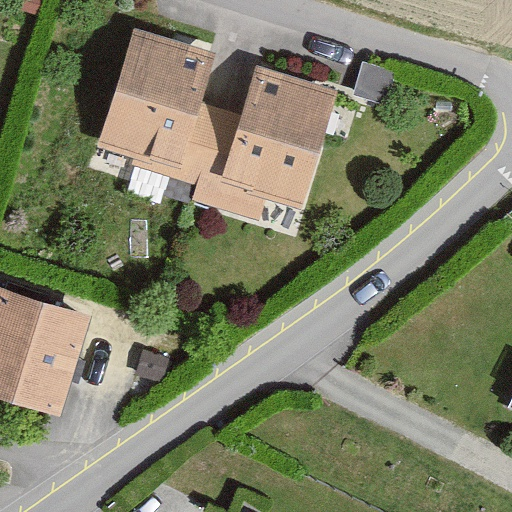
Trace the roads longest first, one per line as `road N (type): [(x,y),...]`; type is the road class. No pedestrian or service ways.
road 1 (residential): [(511,156),(433,232),(49,511)]
road 2 (residential): [(511,85),(240,0)]
